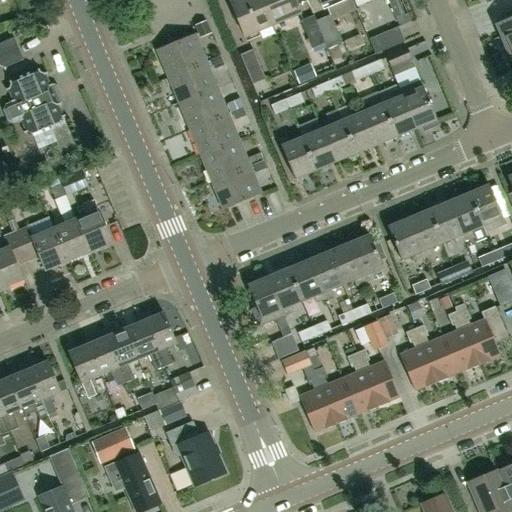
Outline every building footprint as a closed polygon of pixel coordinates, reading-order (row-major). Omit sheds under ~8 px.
[(272,25),(261,0),(240,0),(231,4),(248,42),(260,37),(258,31),(272,25)] [(293,0),(261,0),(272,25),(300,13),(293,0)] [(318,0),(323,10),(327,9),(339,4),(347,0),(318,0)] [(387,0),(395,18),(404,14),(397,0),(387,0)] [(511,10),(504,13),(504,23),(497,26),(506,50),(511,47),(511,10)] [(316,22),(316,21),(313,16),(300,21),(312,49),(313,54),(327,48),(325,44),(321,35),(316,22)] [(316,21),(316,22),(321,35),(325,44),(327,48),(327,49),(335,46),(341,44),(335,30),(329,16),(323,19),(316,21)] [(206,21),(194,25),(200,39),(212,35),(206,21)] [(405,43),(399,28),(369,40),(376,56),(405,43)] [(23,61),(14,38),(11,40),(8,32),(0,35),(0,66),(5,69),(23,61)] [(168,78),(207,62),(196,35),(157,51),(168,78)] [(390,67),(395,65),(410,59),(407,49),(386,58),(390,67)] [(270,89),(266,80),(253,50),(240,55),(256,95),(270,89)] [(312,78),(326,71),(317,54),(304,61),(312,78)] [(214,68),(224,64),(221,56),(211,60),(214,68)] [(380,60),(366,66),(370,75),(384,69),(380,60)] [(207,62),(168,78),(179,104),(217,88),(207,62)] [(370,75),(366,66),(351,73),(355,82),(370,75)] [(306,81),(300,68),(292,72),(297,84),(306,81)] [(39,73),(38,70),(9,83),(10,85),(8,89),(5,90),(11,102),(5,105),(2,112),(6,121),(14,124),(19,122),(24,134),(27,132),(31,134),(32,137),(61,125),(60,122),(62,118),(64,117),(59,104),(57,105),(52,103),(48,92),(49,88),(53,87),(47,73),(44,75),(39,73)] [(419,81),(422,87),(410,92),(408,86),(400,90),(416,129),(423,126),(425,131),(437,126),(435,121),(437,120),(426,94),(439,88),(433,75),(419,81)] [(326,83),(330,92),(344,86),(340,77),(326,83)] [(330,92),(326,83),(311,89),(315,99),(330,92)] [(190,130),(228,115),(225,107),(217,88),(179,104),(190,130)] [(416,129),(400,90),(390,93),(392,99),(382,104),(396,138),(416,129)] [(300,94),(285,100),(289,109),(304,103),(300,94)] [(227,104),(231,113),(235,111),(243,108),(240,99),(227,104)] [(289,109),(285,100),(270,106),(274,115),(289,109)] [(367,103),(359,106),(376,146),(396,138),(382,104),(370,108),(367,103)] [(352,116),(341,120),(356,155),(376,146),(359,106),(350,111),(352,116)] [(243,108),(235,111),(232,113),(235,121),(247,116),(243,108)] [(239,141),(228,115),(190,130),(200,157),(239,141)] [(356,155),(341,120),(330,125),(327,119),(319,123),(336,163),(356,155)] [(310,127),(312,132),(301,137),(315,171),(336,163),(319,123),(310,127)] [(315,171),(301,137),(290,142),(287,136),(278,140),(280,146),(295,180),(315,171)] [(239,141),(200,157),(211,183),(250,167),(239,141)] [(263,159),(261,153),(248,158),(250,164),(262,160),(263,159)] [(262,162),(252,166),(255,174),(265,170),(262,162)] [(261,194),(250,167),(211,183),(222,210),(261,194)] [(71,176),(60,180),(63,188),(67,196),(89,187),(83,171),(71,176)] [(63,188),(60,180),(59,179),(48,184),(55,201),(67,196),(63,188)] [(489,185),(469,194),(481,227),(492,223),(495,230),(506,226),(503,219),(490,188),(489,185)] [(497,186),(490,188),(503,219),(509,216),(497,186)] [(469,194),(448,202),(465,242),(473,239),(471,232),(481,227),(469,194)] [(94,200),(81,205),(85,216),(76,220),(83,237),(90,254),(112,244),(94,200)] [(448,202),(428,210),(442,244),(453,239),(455,246),(465,242),(448,202)] [(442,244),(428,210),(408,219),(425,259),(434,255),(431,248),(442,244)] [(425,259),(408,219),(387,227),(401,260),(412,256),(415,263),(425,259)] [(15,220),(11,221),(28,263),(40,259),(46,272),(67,263),(53,230),(33,238),(28,226),(20,230),(15,220)] [(83,237),(76,220),(53,230),(67,263),(90,254),(83,237)] [(9,249),(0,252),(0,286),(2,291),(24,282),(17,267),(28,263),(11,221),(7,223),(12,233),(4,236),(9,249)] [(386,260),(379,242),(373,244),(369,235),(348,244),(365,284),(374,280),(371,273),(383,268),(380,262),(386,260)] [(365,284),(348,244),(328,252),(342,285),(353,280),(356,287),(365,284)] [(507,246),(492,252),(496,262),(511,256),(507,246)] [(328,252),(308,261),(325,300),(334,296),(331,290),(342,285),(328,252)] [(496,262),(492,252),(478,258),(481,268),(496,262)] [(325,300),(308,261),(288,269),(302,302),(313,298),(316,304),(325,300)] [(467,263),(452,269),(456,278),(471,272),(467,263)] [(302,302),(288,269),(268,277),(284,316),(293,313),(290,307),(302,302)] [(456,278),(452,269),(437,275),(441,285),(456,278)] [(492,275),(504,304),(511,300),(511,281),(507,269),(492,275)] [(284,316),(268,277),(247,286),(256,307),(252,309),(259,326),(284,316)] [(415,295),(430,289),(426,280),(411,286),(415,295)] [(382,309),(397,303),(393,294),(378,300),(382,309)] [(439,301),(444,314),(453,310),(448,297),(439,301)] [(412,321),(422,316),(417,303),(406,307),(412,321)] [(352,311),(356,320),(371,314),(367,304),(352,311)] [(464,305),(454,309),(478,366),(489,362),(489,361),(500,356),(494,342),(507,336),(495,307),(481,313),(484,321),(470,326),(468,320),(470,319),(464,305)] [(457,332),(442,338),(457,374),(468,369),(468,371),(478,366),(454,309),(456,312),(447,316),(452,327),(454,326),(457,332)] [(356,320),(352,311),(338,317),(341,326),(356,320)] [(164,313),(152,318),(150,312),(142,315),(163,368),(172,364),(166,349),(176,345),(177,344),(174,339),(164,313)] [(133,319),(136,325),(125,329),(138,360),(148,356),(155,371),(163,368),(142,315),(133,319)] [(377,321),(385,339),(398,334),(390,315),(377,321)] [(331,331),(327,321),(312,327),(316,337),(331,331)] [(364,327),(374,351),(387,346),(377,322),(364,327)] [(457,374),(442,338),(428,344),(425,338),(428,337),(423,326),(414,330),(437,384),(447,379),(447,378),(457,374)] [(138,360),(125,329),(114,333),(112,327),(103,331),(125,383),(135,380),(129,364),(138,360)] [(316,337),(312,327),(297,333),(301,343),(316,337)] [(437,384),(414,330),(405,334),(410,345),(412,344),(415,349),(400,356),(415,392),(426,387),(426,388),(437,384)] [(98,340),(87,345),(100,376),(111,372),(117,387),(126,384),(125,383),(103,331),(95,334),(98,340)] [(271,343),(278,360),(298,351),(291,335),(271,343)] [(176,345),(179,352),(186,349),(181,336),(174,339),(177,344),(176,345)] [(100,376),(87,345),(76,349),(74,343),(65,347),(67,353),(66,353),(80,385),(81,384),(87,399),(97,395),(90,380),(100,376)] [(356,416),(341,380),(327,386),(325,380),(327,379),(323,368),(315,349),(306,352),(336,426),(347,421),(346,420),(356,416)] [(365,350),(355,354),(378,408),(389,404),(388,402),(399,398),(385,362),(369,368),(367,362),(370,361),(365,350)] [(306,352),(282,363),(287,375),(302,369),(305,375),(309,386),(312,385),(314,391),(299,397),(294,386),(283,390),(291,406),(301,402),(314,433),(325,429),(326,430),(336,426),(306,352)] [(356,374),(341,380),(356,416),(367,411),(368,412),(378,408),(355,354),(347,358),(351,369),(354,368),(356,374)] [(34,359),(25,363),(50,424),(59,420),(50,397),(68,389),(64,380),(57,383),(47,361),(37,365),(34,359)] [(19,373),(9,377),(22,409),(25,417),(36,412),(42,427),(50,424),(25,363),(17,366),(19,373)] [(194,387),(189,374),(169,382),(175,395),(183,392),(194,387)] [(0,410),(9,433),(19,429),(12,413),(22,409),(9,377),(0,380),(0,410)] [(142,411),(156,405),(153,397),(152,394),(137,400),(142,411)] [(143,418),(152,440),(157,438),(154,431),(166,426),(186,417),(180,403),(143,418)] [(122,408),(115,412),(119,421),(126,417),(122,408)] [(9,433),(0,410),(0,433),(1,436),(9,433)] [(78,413),(76,414),(73,417),(77,425),(74,433),(66,436),(65,440),(66,442),(87,434),(78,413)] [(175,459),(181,456),(195,487),(224,474),(206,433),(199,436),(193,422),(165,434),(175,459)] [(125,427),(91,442),(101,465),(135,450),(125,427)] [(50,449),(45,437),(36,441),(41,453),(50,449)] [(89,497),(69,449),(49,457),(61,486),(62,485),(71,505),(89,497)] [(29,453),(19,457),(23,466),(33,463),(29,453)] [(143,511),(161,505),(139,454),(105,468),(115,492),(125,488),(135,511),(143,511)] [(0,476),(10,473),(5,463),(0,465),(0,476)] [(0,511),(26,501),(23,495),(40,488),(29,466),(13,473),(13,471),(10,473),(0,476),(0,511)] [(511,469),(499,475),(511,507),(511,469)] [(511,511),(511,507),(499,475),(498,473),(470,485),(481,511),(508,511),(511,511)] [(37,496),(44,511),(43,511),(73,511),(71,505),(62,485),(61,486),(37,496)] [(452,511),(445,495),(420,505),(423,511),(452,511)]
